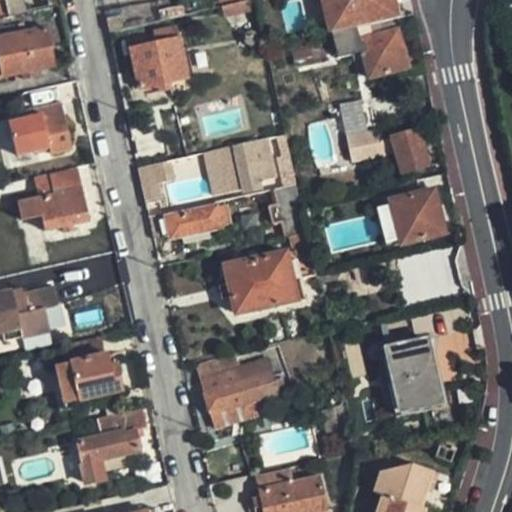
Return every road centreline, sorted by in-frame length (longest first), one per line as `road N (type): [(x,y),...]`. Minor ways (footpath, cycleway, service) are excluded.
road 1 (residential): [(79,0),(199,511)]
road 2 (residential): [(431,0),(509,366),(505,433),(482,511)]
